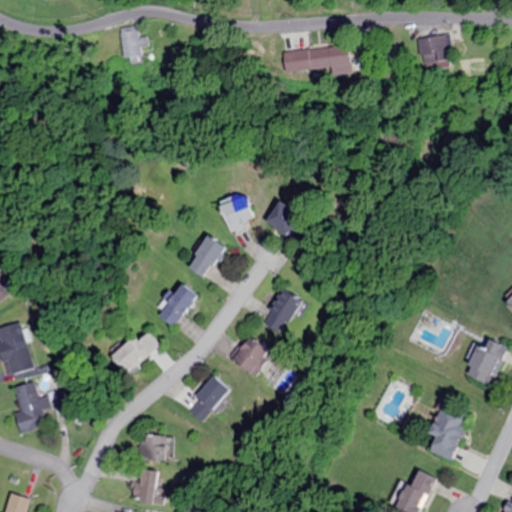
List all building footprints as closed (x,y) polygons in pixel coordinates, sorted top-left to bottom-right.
[(141,38),(140,27),(122,29),(127,67),(146,64),(143,47),(151,46),(149,37),(141,38)] [(432,56),(449,59),(452,42),(435,38),(432,56)] [(355,72),(353,48),(291,52),(292,70),(337,68),(337,73),(355,72)] [(230,227),(257,219),(249,195),(222,204),(230,227)] [(288,235),(303,213),(283,199),(268,222),(288,235)] [(229,247),(211,234),(188,265),(206,278),(229,247)] [(0,304),(11,294),(0,283),(0,304)] [(173,327),(200,297),(184,283),(157,313),(173,327)] [(303,298),(282,288),(265,326),(286,336),(303,298)] [(0,327),(0,343),(9,375),(35,368),(22,321),(0,327)] [(230,357),(248,374),(269,353),(251,336),(230,357)] [(509,349),(484,336),(464,372),(488,386),(509,349)] [(147,357),(133,340),(114,355),(128,372),(147,357)] [(200,421),(232,393),(218,377),(186,405),(200,421)] [(17,387),(22,412),(16,413),(19,429),(48,423),(45,408),(49,408),(43,381),(17,387)] [(436,437),(430,451),(450,460),(472,414),(443,400),(427,433),(436,437)] [(134,498),(151,504),(161,474),(144,468),(134,498)] [(421,511),(437,479),(416,468),(396,509),(402,511),(421,511)] [(30,511),(34,498),(13,492),(6,511),(30,511)] [(511,511),(511,492),(503,511),(511,511)]
